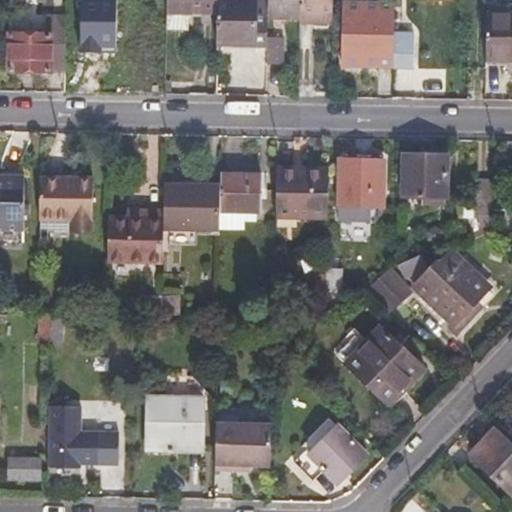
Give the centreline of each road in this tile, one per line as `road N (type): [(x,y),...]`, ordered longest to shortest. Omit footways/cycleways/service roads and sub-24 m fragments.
road 1 (residential): [(511,114),(0,107)]
road 2 (residential): [(511,349),(355,511)]
